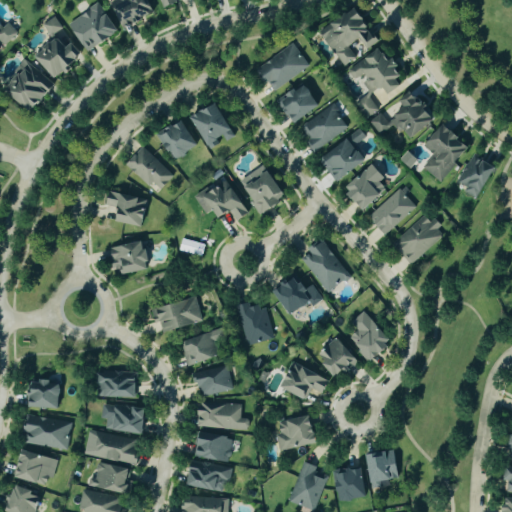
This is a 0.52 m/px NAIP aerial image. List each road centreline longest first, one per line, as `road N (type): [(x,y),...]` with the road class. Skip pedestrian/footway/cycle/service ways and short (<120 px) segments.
road 1 (residential): [(360,413),(404,367),(410,312),(231,88),(187,85),(101,154),(79,215),(81,282)]
road 2 (tertiary): [(312,0),(159,47),(108,80),(62,127),(23,193),(4,253),(0,400)]
road 3 (residential): [(106,322),(148,353),(171,398),(153,511)]
road 4 (residential): [(385,0),(445,82),(511,139)]
road 5 (residential): [(101,289),(81,282),(63,291),(56,311),(65,329),(85,336),(103,327),(110,307),(101,289)]
road 6 (residential): [(508,357),(492,390),(476,511)]
